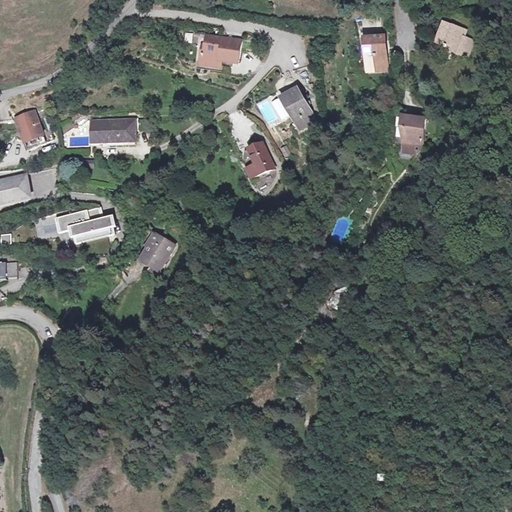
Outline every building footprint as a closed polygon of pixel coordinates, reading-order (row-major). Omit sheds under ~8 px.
[(473,41),(465,38),(467,32),(445,23),(438,41),(427,36),(423,45),(444,52),(445,49),(459,54),(458,55),(467,58),(473,41)] [(239,64),(241,48),(224,45),(225,40),(208,37),(205,54),(203,54),(203,59),(205,59),(204,66),(221,68),(222,62),(239,64)] [(388,66),(386,38),(366,39),(369,68),(388,66)] [(309,107),(306,102),(298,89),(282,99),(287,108),(291,116),(301,131),(314,123),(314,119),(311,114),(313,113),(309,107)] [(291,116),(287,108),(283,110),(285,114),(289,117),(291,116)] [(48,144),(35,113),(17,120),(30,151),(48,144)] [(423,148),(426,116),(420,116),(416,119),(405,118),(404,129),(406,129),(405,141),(414,142),(413,147),(423,148)] [(136,142),(136,121),(101,123),(101,127),(92,127),(93,143),(136,142)] [(417,156),(423,149),(423,148),(413,147),(414,142),(405,141),(404,154),(417,156)] [(275,169),(263,144),(250,150),(254,158),(250,160),(253,168),(248,170),(253,180),(275,169)] [(0,204),(32,198),(27,178),(0,183),(0,204)] [(114,236),(109,218),(105,219),(102,220),(99,208),(74,215),(59,219),(63,234),(74,231),(76,231),(80,245),(114,236)] [(149,248),(157,235),(154,234),(147,246),(149,248)] [(14,246),(13,235),(2,236),(3,246),(14,246)] [(162,269),(175,246),(157,235),(149,248),(142,261),(145,263),(151,267),(153,264),(162,269)] [(18,278),(17,262),(0,263),(0,280),(8,280),(8,278),(18,278)] [(80,345),(93,337),(87,326),(65,338),(80,345)]
